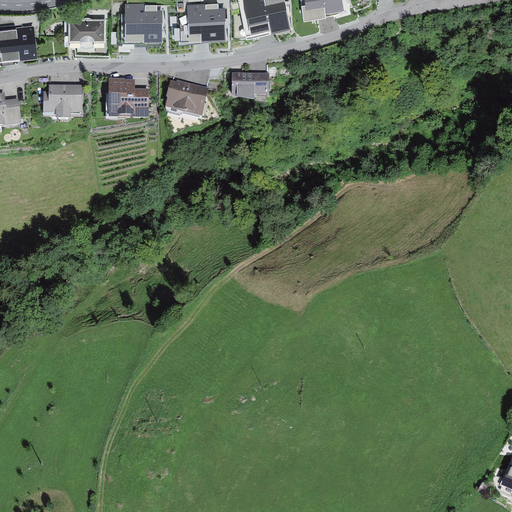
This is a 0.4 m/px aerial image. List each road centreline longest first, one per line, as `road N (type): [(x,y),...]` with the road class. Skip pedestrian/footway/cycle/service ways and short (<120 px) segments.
road 1 (residential): [(470,0),(409,10),(281,51),(0,78)]
road 2 (track): [(0,422),(49,339),(114,275)]
